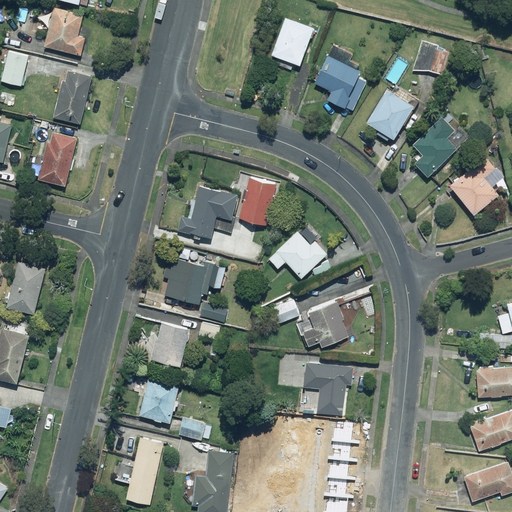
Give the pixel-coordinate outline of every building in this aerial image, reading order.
[(82,15),(53,9),(45,46),(81,54),(85,36),(78,35),(82,15)] [(314,27),(283,16),(270,55),(300,66),(314,27)] [(354,53),(333,43),(314,83),(330,90),(326,98),(352,111),(366,81),(358,77),(361,71),(356,68),(358,64),(350,61),(354,53)] [(429,70),(443,75),(450,54),(420,43),(412,70),(429,70)] [(28,54),(9,50),(1,80),(23,86),(25,77),(22,77),(28,54)] [(491,53),(479,55),(483,69),(494,67),(491,53)] [(83,118),(91,76),(66,70),(64,81),(59,80),(51,117),(66,120),(65,126),(78,129),(78,127),(96,130),(98,121),(83,118)] [(413,107),(418,98),(395,85),(391,92),(385,88),(366,122),(378,129),(376,134),(386,140),(389,136),(393,138),(411,106),(413,107)] [(15,95),(3,93),(1,103),(13,106),(15,95)] [(448,123),(441,115),(412,143),(422,155),(414,162),(428,176),(471,135),(454,118),(448,123)] [(0,162),(1,163),(11,125),(0,122),(0,162)] [(78,137),(49,130),(37,178),(65,185),(78,137)] [(473,165),(449,185),(473,214),(497,194),(492,187),(496,183),(502,190),(508,185),(503,179),(506,176),(497,166),(496,167),(484,154),(472,164),(473,165)] [(266,226),(277,184),(251,177),(251,174),(240,171),(236,186),(247,189),(239,218),(266,226)] [(219,191),(199,186),(191,217),(181,215),(177,230),(210,238),(216,215),(231,219),(238,194),(219,189),(219,191)] [(234,221),(223,219),(221,230),(232,232),(234,221)] [(300,233),(297,230),(268,258),(278,268),(285,261),(302,278),(327,253),(314,240),(310,245),(308,242),(314,236),(306,228),(300,233)] [(218,263),(176,250),(163,294),(197,304),(201,293),(206,295),(209,284),(212,285),(218,263)] [(46,267),(18,259),(5,307),(34,314),(46,267)] [(327,260),(313,267),(318,277),(332,270),(327,260)] [(293,297),(273,306),(280,322),(300,313),(293,297)] [(203,299),(199,314),(224,321),(229,306),(203,299)] [(511,300),(505,302),(508,312),(498,315),(503,333),(511,330),(511,300)] [(337,301),(305,312),(307,317),(295,322),(299,334),(303,333),(308,346),(319,342),(321,347),(347,337),(341,320),(343,319),(337,301)] [(202,320),(199,334),(219,339),(222,325),(202,320)] [(190,330),(162,322),(151,359),(179,367),(190,330)] [(28,334),(1,328),(0,332),(0,378),(17,382),(28,334)] [(511,346),(511,335),(484,333),(483,347),(511,349),(511,346)] [(336,363),(305,361),(303,387),(317,387),(315,412),(344,414),(346,385),(352,385),(352,366),(336,366),(336,363)] [(511,365),(476,367),(477,397),(511,395),(511,365)] [(178,384),(148,377),(139,415),(170,422),(178,384)] [(0,425),(5,426),(10,407),(0,404),(0,425)] [(469,422),(479,450),(511,437),(511,408),(486,418),(485,416),(469,422)] [(182,417),(178,434),(201,439),(204,422),(182,417)] [(347,511),(356,423),(335,421),(325,511),(347,511)] [(150,504),(163,441),(139,436),(126,499),(150,504)] [(266,447),(243,446),(243,468),(266,468),(266,447)] [(228,511),(233,453),(208,451),(206,476),(196,475),(193,505),(198,505),(197,511),(228,511)] [(511,470),(508,460),(463,476),(472,500),(500,491),(501,495),(511,491),(511,470)] [(289,480),(289,490),(311,491),(311,481),(289,480)]
